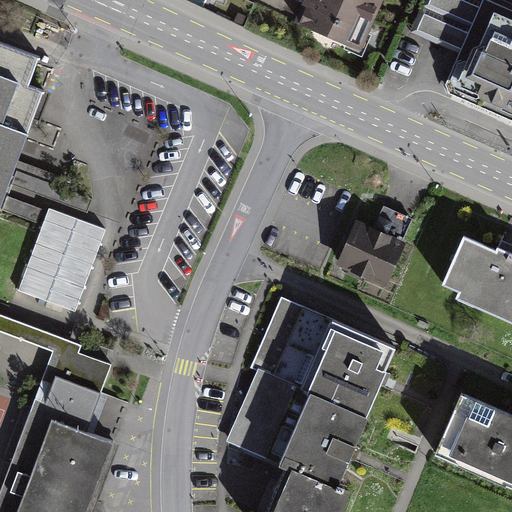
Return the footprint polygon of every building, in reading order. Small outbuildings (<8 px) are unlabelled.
[(305,0),(294,25),(362,54),(385,0),(305,0)] [(511,9),(491,0),(485,0),(449,87),(511,114),(511,9)] [(0,208),(42,99),(26,94),(38,63),(0,48),(0,208)] [(359,226),(342,262),(383,281),(411,219),(384,206),(372,232),(359,226)] [(106,230),(51,209),(20,289),(76,310),(106,230)] [(511,256),(464,235),(444,282),(461,289),(459,296),(510,318),(511,313),(511,256)] [(288,300),(258,369),(365,414),(394,347),(288,300)] [(0,334),(52,354),(0,491),(0,511),(89,511),(130,406),(99,395),(110,368),(76,355),(79,346),(0,316),(0,334)] [(233,442),(286,466),(343,490),(345,485),(337,482),(348,458),(353,460),(359,446),(354,444),(367,415),(365,414),(258,369),(252,366),(246,379),(252,387),(257,390),(233,442)] [(511,415),(464,394),(438,454),(511,485),(511,415)] [(339,511),(349,492),(343,490),(286,466),(266,511),(339,511)]
